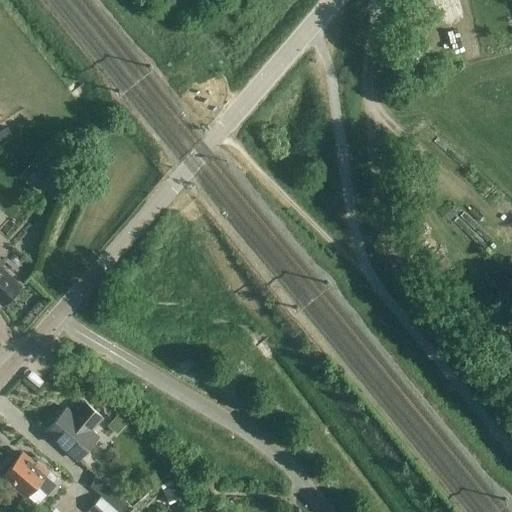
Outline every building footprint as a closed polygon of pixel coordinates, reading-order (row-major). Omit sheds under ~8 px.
[(0,233),(16,213),(0,201),(0,233)] [(0,304),(2,306),(20,287),(0,268),(0,304)] [(72,355),(66,347),(58,354),(65,361),(72,355)] [(511,359),(504,351),(491,361),(498,369),(511,359)] [(65,409),(45,432),(77,460),(97,438),(90,432),(102,418),(84,403),(73,415),(65,409)] [(130,421),(120,412),(113,420),(123,429),(130,421)] [(20,455),(1,477),(24,498),(34,487),(45,497),(54,487),(42,478),(46,474),(35,464),(32,467),(20,455)] [(90,487),(100,496),(118,511),(121,511),(129,504),(96,475),(90,487)] [(118,511),(100,496),(88,511),(89,511),(118,511)]
